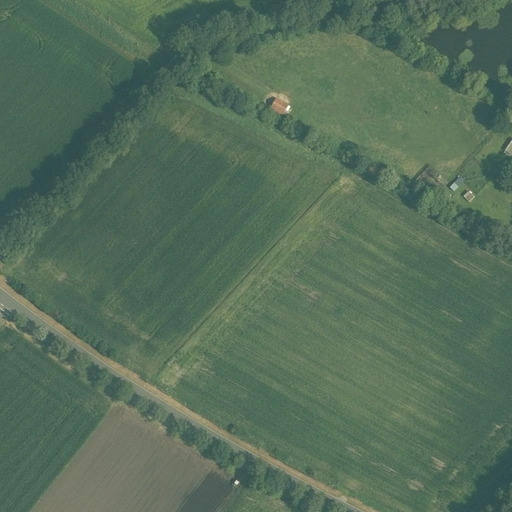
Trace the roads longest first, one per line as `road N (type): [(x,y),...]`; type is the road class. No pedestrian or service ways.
road 1 (tertiary): [(12,307),(182,422),(344,511)]
road 2 (track): [(0,247),(159,77)]
